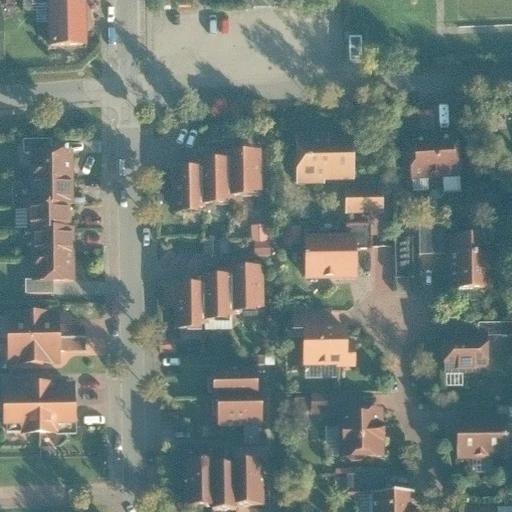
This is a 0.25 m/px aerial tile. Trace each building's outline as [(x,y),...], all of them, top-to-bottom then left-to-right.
[(49,8),(68,7),(68,0),(32,0),(33,9),(49,8)] [(85,49),(83,7),(68,7),(49,8),(50,50),(85,49)] [(399,112),(400,133),(435,130),(434,109),(399,112)] [(454,137),(408,141),(411,184),(427,183),(429,186),(438,186),(441,182),(457,180),(454,137)] [(321,185),(351,184),(350,142),(324,142),(324,138),(294,139),(294,188),(321,187),(321,185)] [(71,155),(31,155),(32,179),(71,179),(71,155)] [(258,200),(257,155),(226,155),(226,167),(227,200),(258,200)] [(197,167),(196,174),(197,207),(227,207),(227,200),(226,167),(197,167)] [(197,207),(196,174),(173,175),(174,216),(197,216),(197,207)] [(72,207),(71,179),(32,179),(32,208),(69,207),(72,207)] [(379,193),(344,194),(345,219),(380,218),(379,193)] [(69,235),(69,207),(32,208),(26,207),(26,235),(34,235),(69,235)] [(351,241),(352,252),(368,253),(368,229),(345,229),(345,241),(351,241)] [(442,258),(442,230),(417,230),(418,258),(442,258)] [(34,235),(34,259),(73,259),(73,235),(69,235),(34,235)] [(411,281),(410,240),(394,241),(395,282),(411,281)] [(345,241),(304,242),(305,284),(352,283),(352,252),(351,241),(345,241)] [(489,293),(489,241),(448,242),(449,294),(489,293)] [(34,283),(73,283),(73,259),(34,259),(34,283)] [(258,315),(257,272),(228,273),(228,283),(229,316),(258,315)] [(201,284),(201,289),(201,324),(229,323),(229,316),(228,283),(201,284)] [(201,289),(178,289),(178,334),(201,335),(201,324),(201,289)] [(302,333),(329,333),(329,315),(291,316),(291,337),(302,336),(302,333)] [(60,319),(9,320),(9,343),(60,342),(60,319)] [(511,326),(478,328),(477,339),(486,339),(486,341),(511,340),(511,326)] [(329,333),(302,333),(302,336),(302,371),(335,370),(336,372),(352,371),(352,349),(343,349),(343,333),(329,333)] [(477,339),(443,340),(443,378),(486,377),(486,341),(486,339),(477,339)] [(60,367),(60,342),(9,343),(10,368),(60,367)] [(255,371),(212,372),(213,401),(215,401),(255,400),(255,371)] [(30,390),(7,391),(7,433),(75,432),(74,421),(74,389),(52,390),(30,390)] [(259,400),(255,400),(215,401),(216,431),(260,431),(259,400)] [(337,414),(347,414),(347,400),(310,401),(310,420),(337,419),(337,414)] [(511,411),(496,412),(496,425),(503,425),(504,430),(511,430),(511,411)] [(380,464),(379,413),(347,414),(337,414),(337,419),(338,465),(380,464)] [(496,425),(456,425),(456,465),(504,465),(504,430),(503,425),(496,425)] [(261,511),(260,467),(234,468),(234,472),(234,511),(261,511)] [(209,511),(210,472),(210,468),(181,469),(181,511),(209,511)] [(234,472),(210,472),(209,511),(234,511),(234,472)] [(345,501),(371,500),(370,497),(384,496),(383,480),(345,481),(345,501)] [(413,511),(413,496),(384,496),(370,497),(371,500),(370,511),(413,511)]
